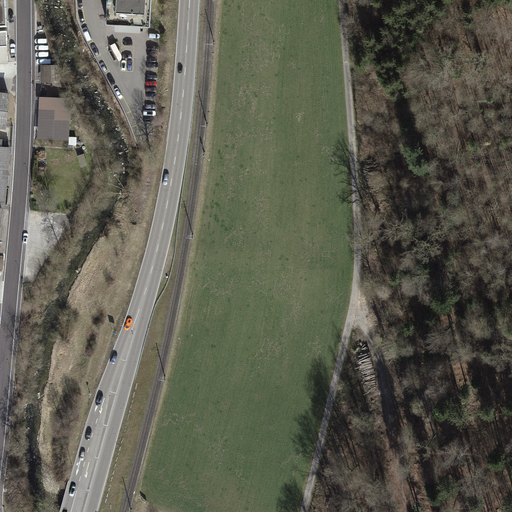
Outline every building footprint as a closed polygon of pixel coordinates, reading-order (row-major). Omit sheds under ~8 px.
[(0,0),(0,62),(9,62),(5,0),(0,0)] [(141,22),(150,22),(151,0),(107,0),(106,16),(106,19),(115,20),(141,22)] [(115,20),(114,30),(140,32),(141,22),(115,20)] [(115,43),(110,46),(112,49),(118,61),(122,60),(122,55),(115,43)] [(54,65),(41,64),(41,82),(53,82),(54,65)] [(0,232),(8,145),(2,144),(7,93),(0,91),(0,232)] [(72,98),(39,96),(37,138),(69,140),(72,98)]
